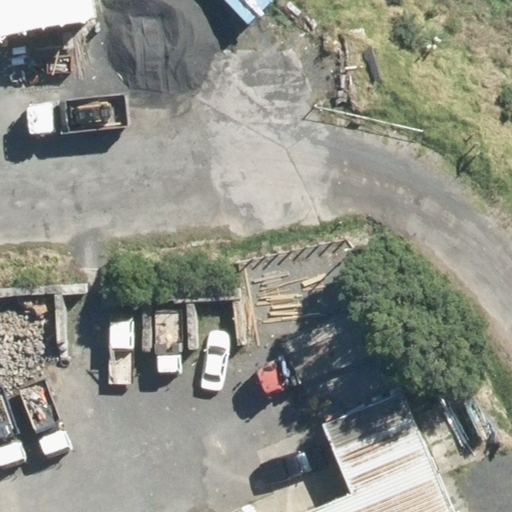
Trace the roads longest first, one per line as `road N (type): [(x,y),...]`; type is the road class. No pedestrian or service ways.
road 1 (unknown): [(0,165),(38,156),(300,152),(408,179),(474,241),(511,305)]
road 2 (unknown): [(9,511),(42,462),(97,428),(254,396)]
